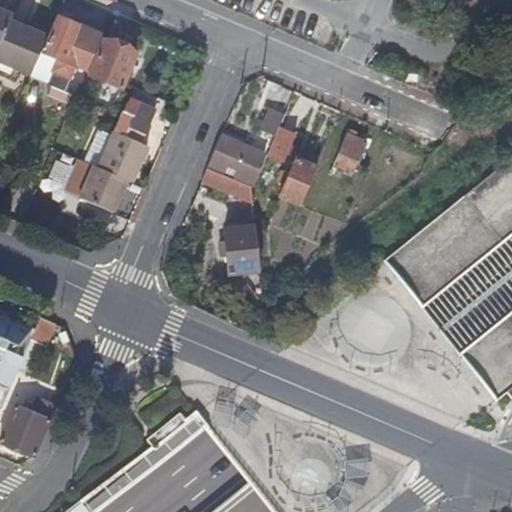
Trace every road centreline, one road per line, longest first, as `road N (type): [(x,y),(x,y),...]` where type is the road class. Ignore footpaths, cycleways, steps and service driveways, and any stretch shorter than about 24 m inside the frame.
road 1 (motorway): [(511,223),(154,511)]
road 2 (residential): [(122,307),(489,464)]
road 3 (motorway): [(274,511),(511,320)]
road 4 (residential): [(122,307),(231,38)]
road 5 (residential): [(41,498),(73,455),(122,307)]
road 6 (residential): [(403,109),(231,38)]
road 7 (residential): [(0,254),(122,307)]
